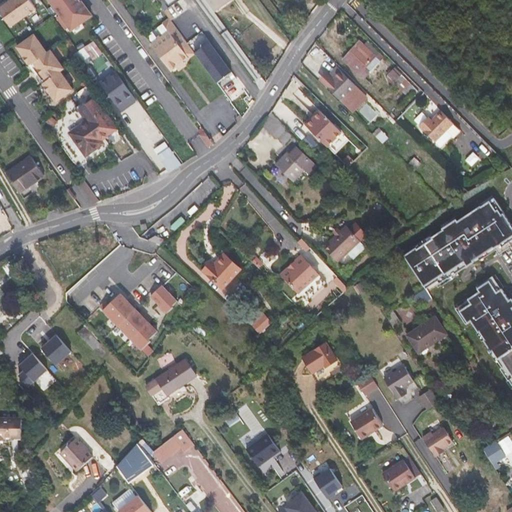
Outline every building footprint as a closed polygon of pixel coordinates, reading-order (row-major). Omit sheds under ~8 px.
[(1,0),(0,1),(0,13),(7,23),(32,4),(28,0),(1,0)] [(91,15),(80,0),(50,0),(57,9),(60,7),(63,12),(61,14),(70,27),(80,20),(82,22),(91,15)] [(177,0),(157,0),(165,9),(177,0)] [(207,0),(215,11),(227,3),(225,0),(207,0)] [(153,43),(151,44),(171,70),(195,52),(175,26),(169,18),(155,29),(149,38),(153,43)] [(54,85),(63,97),(74,89),(61,70),(64,68),(51,50),(47,52),(31,30),(14,42),(30,64),(34,62),(47,80),(44,83),(48,89),(54,85)] [(360,40),(355,46),(376,66),(382,60),(364,44),(360,40)] [(232,71),(209,41),(195,52),(217,82),(232,71)] [(364,44),(382,60),(385,56),(367,41),(364,44)] [(364,79),(376,66),(355,46),(343,59),(364,79)] [(84,48),(74,54),(81,64),(91,57),(84,48)] [(92,58),(83,65),(88,73),(97,66),(92,58)] [(395,82),(394,83),(406,94),(413,86),(402,75),(401,76),(394,69),(388,75),(395,82)] [(102,82),(118,105),(134,94),(117,71),(102,82)] [(341,71),(335,78),(358,101),(361,98),(356,94),(360,89),(341,71)] [(402,75),(413,86),(416,83),(405,72),(402,75)] [(351,108),(358,101),(335,78),(333,79),(327,74),(322,80),(351,108)] [(87,120),(70,132),(86,156),(104,143),(102,140),(117,129),(95,98),(79,109),(87,120)] [(320,110),(306,125),(329,147),(330,146),(335,141),(343,133),(320,110)] [(429,116),(420,126),(436,142),(454,123),(441,110),(432,120),(429,116)] [(279,138),(285,144),(291,138),(297,144),(300,142),(287,129),(288,127),(283,122),(272,112),(269,116),(264,122),(262,124),(278,140),(279,138)] [(393,112),(390,115),(396,121),(399,118),(393,112)] [(461,130),(454,123),(436,142),(441,147),(452,135),(455,137),(461,130)] [(165,141),(154,149),(158,155),(169,147),(165,141)] [(295,144),(276,164),(294,181),(305,169),(310,174),(318,166),(295,144)] [(158,155),(170,173),(182,165),(176,157),(170,147),(169,147),(158,155)] [(7,173),(20,193),(45,175),(32,156),(7,173)] [(511,239),(511,227),(491,198),(455,223),(453,219),(439,228),(440,230),(428,237),(429,239),(400,256),(423,288),(426,288),(497,245),(499,249),(511,239)] [(347,225),(324,246),(339,262),(350,251),(357,258),(368,247),(361,240),(368,234),(356,222),(350,228),(347,225)] [(224,252),(215,261),(212,259),(210,262),(216,267),(227,255),(224,252)] [(304,256),(302,254),(281,273),(283,275),(304,256)] [(210,262),(203,270),(224,289),(242,268),(227,255),(216,267),(210,262)] [(258,256),(253,261),(259,267),(264,262),(258,256)] [(304,256),(283,275),(300,293),(320,274),(304,256)] [(511,308),(509,304),(510,303),(494,279),(477,289),(480,294),(456,310),(467,326),(471,323),(479,335),(480,334),(485,341),(484,342),(492,354),(493,354),(498,361),(497,362),(502,370),(500,371),(511,388),(511,308)] [(163,285),(153,296),(169,313),(175,308),(174,306),(179,301),(163,285)] [(426,288),(411,298),(416,305),(424,299),(426,302),(432,298),(426,288)] [(76,295),(69,302),(74,307),(76,309),(83,302),(76,295)] [(112,306),(106,311),(121,326),(138,310),(126,297),(121,303),(118,300),(112,306)] [(109,302),(103,308),(106,311),(112,306),(109,302)] [(391,308),(385,312),(396,327),(402,323),(391,308)] [(138,310),(121,326),(134,340),(152,323),(138,310)] [(251,323),(258,330),(269,320),(263,313),(251,323)] [(436,315),(407,335),(418,352),(433,342),(434,343),(448,334),(436,315)] [(152,323),(134,340),(145,351),(154,343),(152,341),(161,333),(152,323)] [(66,343),(50,325),(44,330),(45,332),(36,340),(51,356),(66,343)] [(86,326),(79,333),(86,340),(78,348),(85,355),(93,347),(95,349),(101,342),(86,326)] [(327,342),(303,357),(313,373),(325,365),(326,368),(338,360),(327,342)] [(49,369),(34,353),(27,359),(26,357),(20,363),(36,381),(49,369)] [(186,358),(148,385),(153,392),(162,386),(168,395),(198,375),(186,358)] [(414,378),(405,364),(399,368),(408,382),(414,378)] [(408,382),(399,368),(385,377),(399,398),(408,392),(405,386),(409,384),(408,382)] [(371,374),(358,383),(366,395),(379,386),(371,374)] [(384,425),(372,408),(352,421),(363,438),(384,425)] [(235,410),(226,417),(232,424),(241,418),(235,410)] [(497,413),(471,431),(481,445),(507,428),(497,413)] [(0,417),(0,438),(3,438),(22,438),(22,417),(0,417)] [(454,442),(444,427),(439,430),(449,446),(454,442)] [(144,439),(138,443),(149,456),(154,452),(162,462),(181,447),(184,451),(195,443),(184,429),(178,433),(154,451),(144,439)] [(449,446),(439,430),(434,433),(432,431),(424,436),(437,456),(445,451),(444,449),(449,446)] [(268,433),(247,449),(259,466),(281,450),(268,433)] [(77,437),(61,452),(78,471),(94,456),(77,437)] [(118,465),(131,484),(156,466),(138,443),(118,465)] [(416,477),(404,459),(383,473),(395,491),(416,477)] [(179,470),(168,478),(179,492),(181,491),(189,484),(190,484),(189,484),(179,470)] [(152,511),(139,494),(119,510),(120,511),(152,511)] [(312,511),(314,511),(302,495),(279,511),(312,511)] [(437,497),(431,501),(438,511),(445,508),(437,497)]
